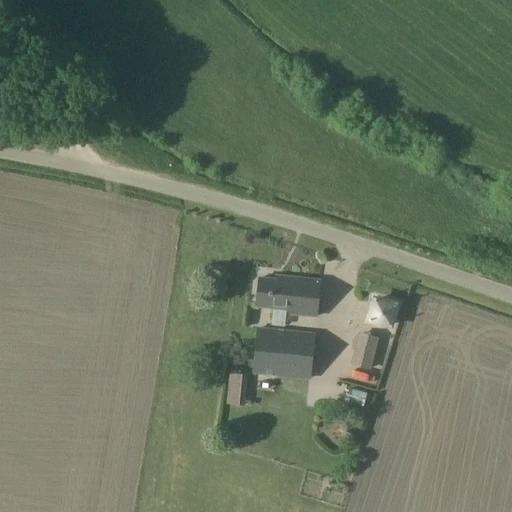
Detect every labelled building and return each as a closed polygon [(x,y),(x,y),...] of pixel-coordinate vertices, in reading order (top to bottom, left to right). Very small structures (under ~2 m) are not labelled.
[(229,219),(230,255),(265,254),(264,218),(229,219)] [(287,314),(316,317),(320,282),(276,276),(276,280),(259,278),(256,306),(288,310),(287,314)] [(370,321),(390,326),(395,306),(375,301),(370,321)] [(252,373),(310,379),(315,335),(258,328),(252,373)] [(365,347),(357,345),(352,365),(370,370),(378,341),(368,339),(365,347)] [(247,375),(229,373),(228,383),(246,385),(247,375)] [(349,388),(345,402),(363,407),(367,393),(349,388)]
